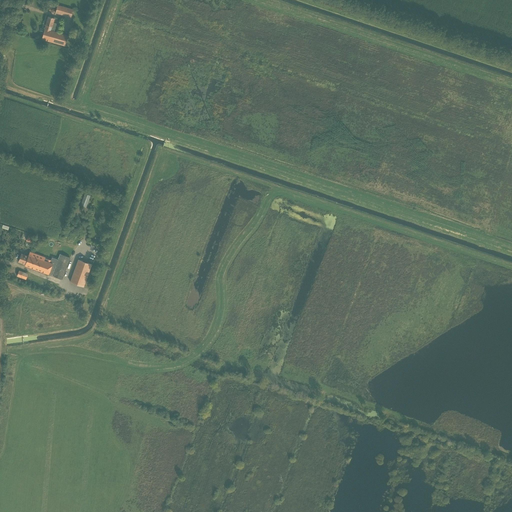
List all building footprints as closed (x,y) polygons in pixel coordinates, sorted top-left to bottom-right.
[(55,13),(71,18),(73,9),(57,5),(55,13)] [(45,29),(42,39),(65,46),(68,36),(54,32),(50,31),(53,23),(54,18),(48,16),(46,25),(45,29)] [(80,206),(86,207),(90,195),(85,193),(80,206)] [(26,240),(37,244),(39,240),(28,236),(26,240)] [(21,254),(18,261),(23,263),(25,264),(25,265),(48,274),(49,274),(52,275),(55,266),(52,265),(52,264),(44,261),(45,257),(34,254),(30,252),(28,256),(26,255),(21,254)] [(55,266),(52,275),(62,279),(70,258),(60,254),(55,266)] [(79,259),(71,282),(84,287),(92,264),(79,259)] [(19,271),(17,276),(26,279),(28,274),(19,271)]
